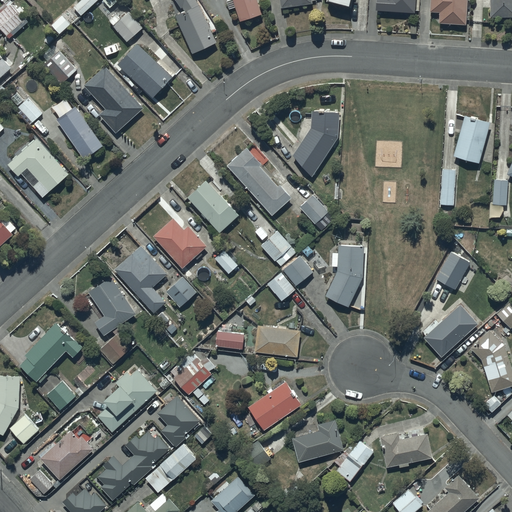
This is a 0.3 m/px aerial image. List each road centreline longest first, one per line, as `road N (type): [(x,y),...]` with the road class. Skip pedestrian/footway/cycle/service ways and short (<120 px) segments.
road 1 (residential): [(0,306),(227,102),(292,61),(511,67)]
road 2 (residential): [(361,367),(434,389),(511,468)]
